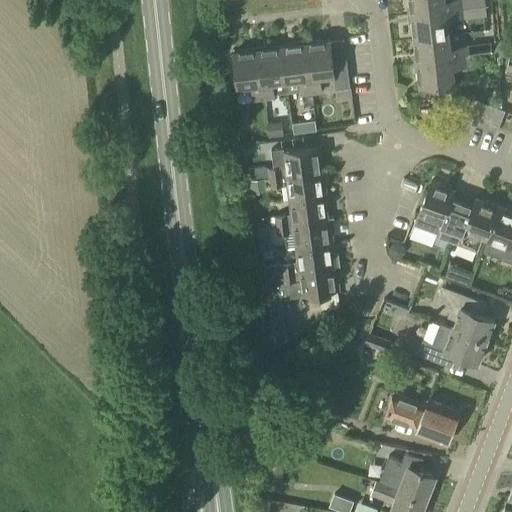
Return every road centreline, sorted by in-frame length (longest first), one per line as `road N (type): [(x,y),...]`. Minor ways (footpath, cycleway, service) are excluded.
road 1 (primary): [(216,511),(159,0)]
road 2 (residential): [(511,177),(412,143),(387,121),(375,25),(351,0)]
road 3 (tertiary): [(464,511),(511,389)]
